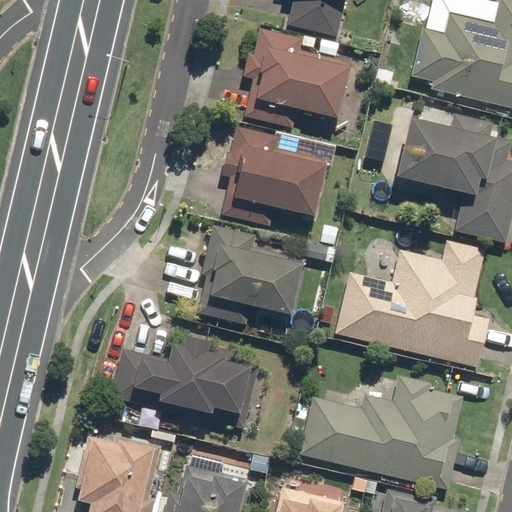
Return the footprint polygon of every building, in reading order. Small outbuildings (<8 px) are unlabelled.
[(289,0),(282,30),(333,42),(342,0),(289,0)] [(426,93),(511,113),(511,2),(500,0),(495,0),(489,27),(429,12),(424,33),(418,31),(406,80),(428,85),(426,93)] [(298,42),(255,31),(248,57),(243,56),(238,79),(248,82),(238,120),(287,132),(291,117),(332,127),(347,66),(295,53),(298,42)] [(448,235),(501,248),(511,200),(511,165),(502,163),(507,144),(487,139),(491,126),(448,116),(445,130),(402,120),(386,184),(457,201),(448,235)] [(273,140),(232,130),(226,155),(221,154),(215,178),(225,180),(215,218),(265,230),(269,215),(309,225),(324,164),(271,151),(273,140)] [(252,238),(208,228),(196,278),(202,279),(193,317),(241,328),(244,314),(287,324),(302,261),(250,249),(252,238)] [(344,274),(328,338),(472,372),(484,320),(468,316),(483,252),(442,243),(438,262),(394,252),(387,284),(344,274)] [(117,352),(105,401),(240,433),(255,374),(231,368),(234,355),(176,341),(173,352),(163,349),(159,362),(117,352)] [(307,400),(293,459),(444,494),(456,440),(450,438),(460,399),(425,391),(426,386),(394,378),(388,403),(360,396),(357,411),(307,400)] [(148,511),(151,502),(145,500),(157,450),(110,439),(109,445),(83,439),(68,507),(80,510),(79,511),(148,511)] [(163,494),(158,511),(237,511),(245,483),(180,468),(173,497),(163,494)] [(339,511),(341,505),(275,490),(270,511),(339,511)] [(383,492),(377,511),(429,511),(431,504),(383,492)]
